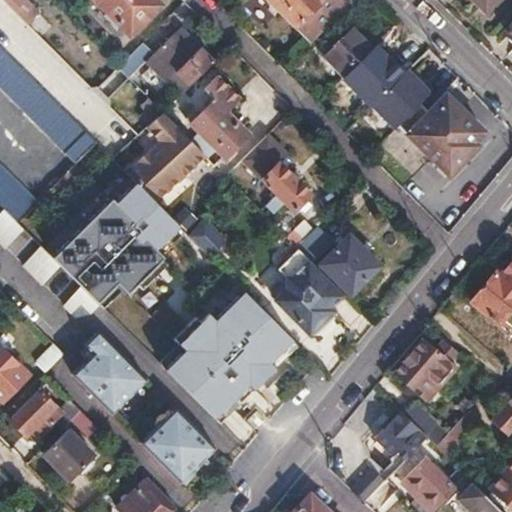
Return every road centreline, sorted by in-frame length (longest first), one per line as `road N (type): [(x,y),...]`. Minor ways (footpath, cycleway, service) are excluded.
road 1 (residential): [(511,190),(245,511)]
road 2 (residential): [(405,0),(511,102)]
